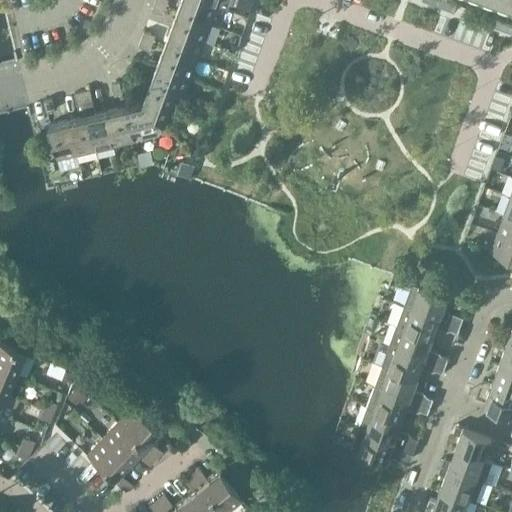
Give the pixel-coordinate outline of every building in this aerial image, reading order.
[(202,0),(181,0),(177,11),(211,24),(218,6),(202,0)] [(251,11),(255,0),(254,0),(241,0),(239,7),(251,11)] [(422,0),(422,1),(455,13),(458,4),(447,1),(447,0),(422,0)] [(152,10),(163,14),(166,7),(155,3),(152,10)] [(463,16),(474,20),(477,11),(466,8),(463,16)] [(177,11),(171,29),(205,42),(211,24),(177,11)] [(474,20),(484,23),(487,15),(477,11),(474,20)] [(493,27),(503,30),(506,22),(496,18),(493,27)] [(503,30),(511,33),(511,24),(506,22),(503,30)] [(171,29),(164,47),(198,60),(205,42),(171,29)] [(141,39),(153,43),(155,36),(144,31),(141,39)] [(153,43),(141,39),(139,46),(150,50),(153,43)] [(164,47),(157,65),(191,78),(198,60),(164,47)] [(157,65),(151,83),(176,93),(176,94),(184,97),(191,78),(157,65)] [(131,67),(128,75),(139,79),(142,72),(131,67)] [(120,82),(112,84),(115,96),(123,94),(120,82)] [(151,83),(144,101),(165,124),(176,94),(176,93),(151,83)] [(83,91),(85,103),(93,101),(90,89),(83,91)] [(85,103),(83,91),(75,93),(78,105),(85,103)] [(44,100),(47,112),(55,110),(52,98),(44,100)] [(144,101),(125,106),(133,132),(165,124),(144,101)] [(107,110),(115,145),(135,141),(133,132),(125,106),(107,110)] [(115,145),(107,110),(88,115),(96,150),(115,145)] [(96,150),(88,115),(69,119),(78,154),(96,150)] [(78,154),(69,119),(50,124),(58,159),(78,154)] [(511,216),(505,214),(498,232),(511,237),(511,216)] [(511,237),(498,232),(491,251),(511,258),(511,237)] [(413,283),(405,304),(440,317),(448,296),(413,283)] [(405,304),(397,324),(433,338),(440,317),(405,304)] [(447,320),(461,325),(464,317),(450,312),(447,320)] [(461,325),(447,320),(444,327),(458,333),(461,325)] [(397,324),(390,345),(425,358),(433,338),(397,324)] [(0,341),(0,366),(16,373),(25,352),(0,341)] [(511,343),(508,342),(500,363),(511,366),(511,343)] [(390,345),(382,365),(418,378),(425,358),(390,345)] [(432,360),(446,366),(449,358),(435,353),(432,360)] [(446,366),(432,360),(429,368),(443,373),(446,366)] [(511,366),(500,363),(493,383),(511,389),(511,366)] [(382,365),(375,385),(431,406),(434,399),(413,391),(418,378),(382,365)] [(0,366),(0,389),(7,393),(16,373),(0,366)] [(76,374),(65,369),(61,378),(73,382),(76,374)] [(511,389),(493,383),(485,404),(511,413),(511,389)] [(375,385),(367,405),(403,419),(407,406),(414,409),(414,408),(428,414),(431,406),(375,385)] [(46,399),(42,407),(53,412),(57,404),(46,399)] [(133,405),(117,422),(143,447),(159,430),(133,405)] [(367,405),(360,426),(395,439),(398,431),(403,419),(367,405)] [(38,416),(50,421),(53,412),(42,407),(38,416)] [(117,422),(102,438),(128,462),(143,447),(117,422)] [(454,433),(461,435),(456,448),(484,458),(492,437),(457,424),(454,433)] [(395,439),(360,426),(352,447),(388,460),(395,439)] [(402,441),(416,447),(419,439),(398,431),(395,439),(402,441)] [(19,445),(31,450),(35,441),(23,436),(19,445)] [(128,462),(102,438),(86,454),(113,479),(128,462)] [(416,447),(402,441),(399,449),(413,454),(416,447)] [(147,450),(156,458),(162,452),(153,443),(147,450)] [(31,450),(19,445),(16,454),(27,459),(31,450)] [(445,458),(442,466),(477,479),(484,458),(456,448),(451,460),(445,458)] [(156,458),(147,450),(140,457),(149,465),(156,458)] [(446,476),(441,488),(469,499),(477,479),(442,466),(439,473),(446,476)] [(190,473),(198,483),(206,477),(198,467),(190,473)] [(219,472),(201,486),(222,511),(226,511),(242,500),(219,472)] [(198,483),(190,473),(183,479),(191,489),(198,483)] [(116,482),(125,491),(132,484),(123,475),(116,482)] [(222,511),(201,486),(185,500),(194,511),(222,511)] [(430,498),(427,506),(442,511),(464,511),(469,499),(441,488),(436,501),(430,498)] [(157,500),(165,510),(172,504),(164,494),(157,500)] [(162,511),(165,510),(157,500),(150,506),(154,511),(162,511)] [(194,511),(185,500),(169,511),(194,511)]
